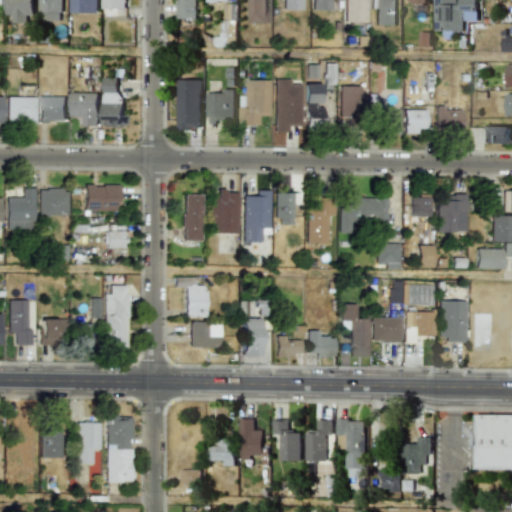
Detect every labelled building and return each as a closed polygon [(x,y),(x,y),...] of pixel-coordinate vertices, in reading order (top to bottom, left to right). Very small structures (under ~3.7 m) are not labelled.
[(4,0),(5,15),(12,15),(12,22),(33,22),(33,0),(4,0)] [(61,0),(38,0),(38,20),(61,20),(61,0)] [(70,0),(70,13),(98,13),(97,0),(70,0)] [(101,0),(102,9),(125,8),(125,0),(101,0)] [(195,0),(176,0),(176,18),(195,19),(195,0)] [(265,0),(247,0),(248,22),(266,22),(265,0)] [(281,0),(282,9),(300,9),(300,0),(281,0)] [(310,0),(311,10),(329,10),(329,0),(310,0)] [(362,0),(343,0),(344,22),(363,22),(362,0)] [(369,0),(369,9),(374,9),(374,25),(394,25),(394,0),(369,0)] [(434,0),(434,31),(463,30),(463,22),(478,22),(477,0),(434,0)] [(511,51),(511,37),(501,37),(501,51),(511,51)] [(102,127),(123,127),(123,100),(118,100),(118,78),(102,77),(102,127)] [(200,80),(177,79),(176,129),(200,129),(200,80)] [(239,124),(257,124),(257,115),(267,116),(267,80),(246,80),(246,95),(239,95),(239,124)] [(319,84),(302,84),(303,119),(319,118),(319,84)] [(358,86),(337,86),(338,118),(358,118),(358,86)] [(234,89),(222,89),(222,93),(207,92),(206,121),(234,122),(234,89)] [(97,126),(98,93),(70,92),(70,117),(83,117),(82,125),(97,126)] [(32,121),(33,97),(5,96),(4,121),(32,121)] [(66,121),(66,96),(37,96),(37,121),(66,121)] [(397,134),(398,108),(379,108),(378,133),(397,134)] [(460,108),(434,108),(434,132),(459,132),(460,108)] [(423,109),(401,110),(402,133),(424,133),(423,109)] [(484,144),(509,144),(510,127),(485,127),(484,144)] [(81,210),(115,211),(116,185),(82,184),(81,210)] [(31,220),(31,188),(19,188),(20,197),(4,197),(4,221),(31,220)] [(65,215),(64,188),(36,189),(36,215),(65,215)] [(267,190),(253,190),(253,196),(240,196),(241,242),(259,242),(259,234),(267,234),(267,190)] [(511,211),(511,190),(501,191),(501,212),(511,211)] [(235,233),(235,192),(207,191),(206,233),(235,233)] [(290,224),(290,192),(273,193),(273,224),(290,224)] [(199,194),(181,194),(180,240),(198,241),(199,194)] [(408,195),(407,216),(427,216),(427,196),(408,195)] [(435,232),(464,232),(463,195),(434,196),(435,232)] [(385,196),(336,197),(336,233),(356,233),(356,222),(385,222),(385,196)] [(304,243),(325,243),(325,215),(330,215),(330,198),(310,198),(310,206),(304,206),(304,243)] [(511,242),(511,216),(489,215),(489,241),(511,242)] [(123,225),(104,224),(104,247),(122,248),(123,225)] [(383,269),(397,269),(396,243),(374,243),(374,264),(383,264),(383,269)] [(511,256),(511,243),(502,243),(502,256),(511,256)] [(431,245),(415,245),(414,267),(430,267),(431,245)] [(474,268),(501,269),(501,249),(474,248),(474,268)] [(203,317),(204,286),(192,285),(193,277),(172,276),(172,287),(183,287),(182,317),(203,317)] [(387,302),(398,303),(399,281),(388,280),(387,302)] [(431,304),(431,284),(406,284),(406,305),(431,304)] [(122,347),(123,317),(124,317),(124,285),(107,285),(107,294),(102,294),(101,347),(122,347)] [(6,300),(6,332),(13,332),(12,345),(29,345),(29,329),(25,329),(25,300),(6,300)] [(463,301),(436,300),(435,340),(462,341),(463,301)] [(365,357),(365,319),(353,318),(353,304),(338,304),(337,320),(347,320),(347,356),(365,357)] [(402,312),(403,343),(413,343),(413,336),(432,335),(432,311),(402,312)] [(398,317),(369,317),(369,341),(397,342),(398,317)] [(39,340),(61,340),(61,318),(38,319),(39,340)] [(240,318),(240,356),(257,355),(257,318),(240,318)] [(187,347),(217,347),(217,322),(187,322),(187,347)] [(89,324),(79,323),(77,343),(88,344),(89,324)] [(304,353),(313,353),(313,357),(332,357),(332,337),(316,337),(316,331),(305,330),(304,353)] [(273,355),(298,356),(298,340),(283,340),(283,336),(274,335),(273,355)] [(511,415),(474,415),(474,445),(475,445),(475,469),(511,468),(511,415)] [(128,416),(103,416),(104,482),(129,481),(128,416)] [(254,419),(239,419),(240,460),(250,459),(250,455),(262,455),(262,430),(254,430),(254,419)] [(279,460),(300,461),(300,433),(289,433),(289,419),(273,419),(273,434),(279,434),(279,460)] [(331,420),(317,420),(317,431),(305,430),(304,460),(325,461),(325,434),(331,434),(331,420)] [(364,420),(337,420),(337,446),(346,446),(346,477),(364,477),(364,420)] [(97,449),(97,422),(74,422),(75,464),(90,463),(90,450),(97,449)] [(38,457),(59,456),(58,426),(37,427),(38,457)] [(402,443),(402,473),(420,473),(420,464),(426,464),(425,455),(430,455),(430,437),(417,437),(417,443),(402,443)] [(208,461),(223,460),(223,465),(234,465),(234,438),(217,438),(217,446),(208,446),(208,461)] [(401,492),(400,468),(379,468),(380,488),(390,488),(390,492),(401,492)] [(200,470),(181,470),(180,484),(199,484),(200,470)]
